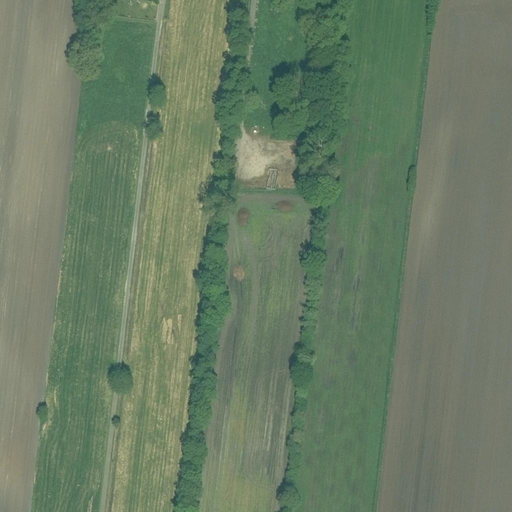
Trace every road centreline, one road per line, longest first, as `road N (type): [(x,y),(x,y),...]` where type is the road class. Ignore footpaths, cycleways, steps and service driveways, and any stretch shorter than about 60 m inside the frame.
road 1 (unknown): [(168,0),(97,511)]
road 2 (track): [(253,0),(237,132),(261,164)]
